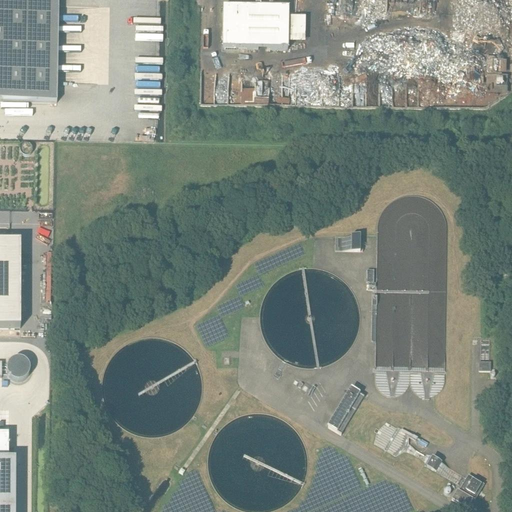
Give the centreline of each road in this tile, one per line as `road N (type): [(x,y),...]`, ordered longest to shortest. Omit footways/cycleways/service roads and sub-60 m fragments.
road 1 (unknown): [(440,0),(423,26),(388,43),(323,54),(219,55),(208,44),(212,0)]
road 2 (unknown): [(121,0),(115,72),(96,110),(0,122)]
road 3 (unknown): [(475,314),(470,443)]
